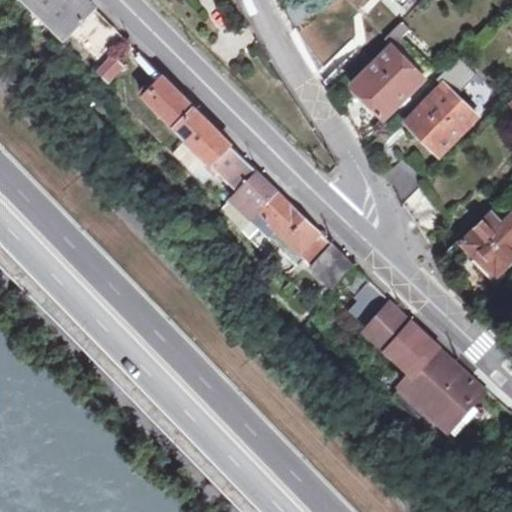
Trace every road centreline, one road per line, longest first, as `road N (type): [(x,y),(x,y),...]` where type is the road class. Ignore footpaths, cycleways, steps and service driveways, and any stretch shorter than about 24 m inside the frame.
road 1 (trunk): [(330,511),(0,171)]
road 2 (trunk): [(0,230),(274,511)]
road 3 (tertiary): [(120,0),(361,240)]
road 4 (residential): [(361,240),(376,205),(262,0)]
road 5 (tertiary): [(361,240),(511,380)]
